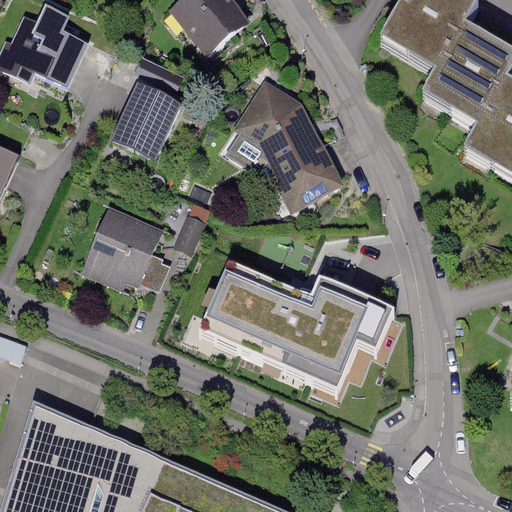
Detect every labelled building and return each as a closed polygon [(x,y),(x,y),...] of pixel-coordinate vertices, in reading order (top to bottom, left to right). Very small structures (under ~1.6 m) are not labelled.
[(97,33),(29,0),(23,0),(0,46),(0,64),(66,97),(97,33)] [(255,36),(226,0),(190,0),(169,17),(211,70),(255,36)] [(511,100),(511,80),(467,54),(484,26),(440,0),(425,0),(386,67),(439,99),(422,128),(477,160),(511,100)] [(183,87),(144,69),(108,146),(147,165),(183,87)] [(341,193),(304,106),(264,85),(236,131),(261,146),(290,219),(341,193)] [(511,199),(511,103),(472,177),(511,199)] [(0,211),(23,155),(0,146),(0,211)] [(165,235),(100,211),(80,264),(145,288),(165,235)] [(209,225),(193,219),(180,251),(196,257),(209,225)] [(322,289),(236,252),(198,339),(339,401),(384,298),(328,274),(322,289)] [(263,511),(39,413),(8,511),(263,511)]
